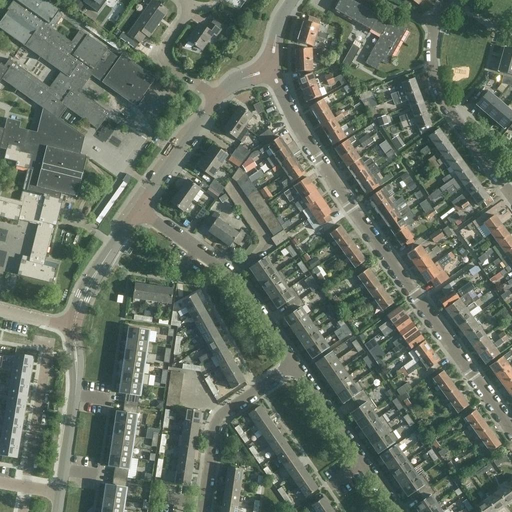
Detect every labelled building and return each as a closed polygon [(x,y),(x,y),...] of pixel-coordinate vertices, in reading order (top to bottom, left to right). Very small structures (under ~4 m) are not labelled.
[(0,80),(1,79),(42,108),(59,119),(67,108),(97,130),(105,118),(107,119),(110,114),(78,91),(90,74),(136,107),(144,96),(143,95),(155,78),(122,54),(119,59),(79,31),(71,42),(53,29),(62,16),(57,12),(59,10),(45,0),(13,0),(3,15),(4,15),(0,21),(0,29),(60,72),(49,88),(12,62),(8,59),(3,66),(0,63),(0,80)] [(76,0),(72,7),(80,12),(85,4),(97,13),(106,0),(117,0),(118,1),(118,0),(76,0)] [(160,21),(167,11),(152,0),(129,35),(140,43),(145,35),(148,37),(160,21)] [(387,64),(407,29),(390,19),(386,26),(376,20),(378,16),(375,14),(376,12),(374,11),(373,12),(351,0),(342,0),(340,4),(338,3),(335,9),(370,30),(370,29),(382,36),(367,63),(378,70),(383,62),(387,64)] [(303,28),(302,32),(324,39),(325,35),(316,32),(320,20),(309,17),(307,22),(303,20),(301,28),(303,28)] [(213,19),(210,24),(209,23),(206,29),(199,24),(188,40),(201,50),(212,34),(216,37),(220,31),(218,29),(221,25),(213,19)] [(324,39),(302,32),(301,35),(299,34),(297,42),(312,46),(314,40),(323,42),(324,39)] [(348,69),(359,48),(352,45),(341,65),(348,69)] [(511,49),(504,47),(501,59),(511,62),(511,49)] [(297,57),(297,60),(320,59),(320,55),(311,56),(311,48),(295,49),(295,57),(297,57)] [(320,59),(297,60),(297,64),(296,64),(296,72),(312,71),(311,64),(321,63),(320,59)] [(511,62),(501,59),(498,71),(511,74),(511,62)] [(296,79),(301,91),(319,84),(317,80),(314,81),(311,73),(296,79)] [(511,78),(503,76),(501,84),(508,86),(511,78)] [(399,92),(391,95),(393,100),(406,95),(418,91),(414,79),(401,83),(396,85),(399,92)] [(319,84),(301,91),(306,102),(326,94),(323,86),(320,88),(319,84)] [(371,90),(359,95),(361,101),(373,97),(371,90)] [(406,95),(393,100),(395,106),(408,101),(410,106),(421,102),(422,102),(418,91),(406,95)] [(476,105),(485,113),(497,99),(488,91),(476,105)] [(309,107),(315,117),(328,109),(322,99),(309,107)] [(497,99),(485,113),(494,121),(506,107),(497,99)] [(412,112),(395,118),(397,124),(401,122),(401,123),(407,120),(414,118),(426,113),(422,102),(421,102),(410,106),(412,112)] [(239,107),(231,118),(244,127),(252,116),(239,107)] [(511,112),(506,107),(494,121),(504,129),(511,119),(511,112)] [(0,217),(18,222),(18,220),(37,225),(29,257),(22,256),(21,260),(17,275),(52,284),(56,268),(55,268),(56,263),(45,260),(54,225),(56,226),(62,200),(60,199),(61,193),(76,196),(75,197),(76,197),(87,156),(86,155),(86,156),(80,155),(84,136),(59,119),(42,108),(36,133),(19,128),(20,122),(6,118),(4,129),(0,127),(0,148),(6,150),(4,159),(16,162),(15,166),(27,169),(19,201),(0,196),(0,217)] [(328,109),(315,117),(320,127),(334,119),(328,109)] [(346,111),(336,117),(334,119),(320,127),(326,136),(339,128),(336,122),(348,114),(346,111)] [(414,118),(407,120),(409,126),(416,123),(418,129),(420,135),(431,127),(430,125),(426,113),(414,118)] [(248,130),(244,127),(231,118),(223,129),(242,143),(245,138),(243,136),(248,130)] [(407,120),(401,123),(403,128),(409,126),(407,120)] [(346,124),(339,128),(326,136),(332,146),(356,132),(353,127),(349,129),(346,124)] [(262,144),(273,136),(269,129),(257,137),(262,144)] [(428,137),(435,147),(446,139),(439,129),(428,137)] [(358,141),(360,145),(370,138),(367,134),(358,141)] [(334,149),(340,158),(353,149),(350,144),(355,140),(352,136),(347,140),(334,149)] [(279,137),(267,145),(259,150),(262,153),(269,149),(273,155),(286,146),(279,137)] [(370,138),(360,145),(363,148),(372,141),(370,138)] [(446,139),(435,147),(442,157),(453,149),(446,139)] [(379,145),(385,154),(392,150),(385,141),(379,145)] [(212,145),(204,155),(220,166),(227,156),(212,145)] [(239,145),(236,149),(247,156),(250,152),(239,145)] [(265,169),(267,173),(292,155),(286,146),(273,155),(277,161),(265,169)] [(426,146),(420,151),(424,155),(430,151),(426,146)] [(247,156),(236,149),(236,150),(235,150),(231,156),(241,164),(246,157),(247,156)] [(353,149),(340,158),(347,167),(359,158),(353,149)] [(436,161),(431,165),(434,170),(446,162),(449,166),(460,158),(453,149),(442,157),(437,161),(436,161)] [(220,166),(204,155),(196,166),(212,178),(220,167),(220,166)] [(292,155),(267,173),(269,176),(282,167),(286,173),(298,164),(292,155)] [(427,160),(431,165),(436,161),(433,156),(427,160)] [(250,158),(240,165),(246,173),(256,167),(250,158)] [(359,158),(347,167),(353,177),(365,168),(366,168),(373,163),(370,158),(363,163),(359,158)] [(442,180),(445,184),(467,168),(460,158),(449,166),(454,172),(448,176),(447,175),(442,180)] [(298,164),(286,173),(289,178),(281,183),(285,188),(305,174),(298,164)] [(236,182),(245,174),(245,173),(238,168),(231,178),(236,182)] [(365,168),(353,177),(360,186),(372,177),(366,168),(365,168)] [(463,186),(474,178),(467,168),(445,184),(440,188),(444,193),(453,186),(457,190),(463,186)] [(245,174),(236,182),(239,187),(249,180),(245,174)] [(372,177),(360,186),(366,195),(392,177),(390,174),(376,183),(372,177)] [(294,204),(316,190),(306,177),(283,193),(289,202),(299,195),(302,199),(294,204)] [(474,178),(463,186),(470,195),(481,187),(474,178)] [(187,180),(179,191),(192,200),(200,189),(187,180)] [(213,180),(209,186),(220,194),(224,188),(213,180)] [(249,180),(239,187),(243,192),(253,185),(249,180)] [(406,186),(409,191),(416,186),(412,181),(406,186)] [(375,208),(387,199),(388,199),(383,192),(390,187),(388,184),(368,198),(375,208)] [(253,185),(243,192),(246,197),(256,190),(253,185)] [(220,194),(209,186),(205,192),(216,200),(219,195),(220,194)] [(259,191),(266,201),(272,196),(266,187),(259,191)] [(481,187),(470,195),(477,205),(488,197),(481,187)] [(256,190),(246,197),(250,202),(259,195),(256,190)] [(316,190),(294,204),(300,212),(303,210),(321,198),(316,190)] [(192,200),(179,191),(171,202),(184,212),(192,200)] [(455,206),(459,203),(465,199),(461,194),(451,202),(455,206)] [(259,195),(250,202),(253,206),(263,200),(259,195)] [(387,199),(375,208),(381,217),(394,208),(398,205),(404,201),(401,197),(396,200),(392,195),(388,199),(387,199)] [(321,198),(303,210),(306,214),(310,211),(313,215),(307,220),(313,216),(327,206),(321,198)] [(465,199),(459,203),(463,208),(469,204),(465,199)] [(263,200),(253,206),(257,212),(266,205),(263,200)] [(266,205),(257,212),(260,217),(270,210),(266,205)] [(394,208),(381,217),(387,226),(410,210),(407,206),(401,209),(398,205),(394,208)] [(313,216),(307,220),(314,230),(320,226),(331,221),(327,215),(331,212),(327,206),(313,216)] [(200,222),(207,211),(202,208),(195,218),(200,222)] [(270,210),(260,217),(263,222),(273,215),(270,210)] [(410,210),(387,226),(394,235),(409,225),(408,224),(413,221),(411,218),(414,216),(410,210)] [(433,215),(430,210),(423,215),(427,220),(433,215)] [(208,231),(218,239),(228,226),(217,218),(220,215),(215,211),(206,223),(211,226),(208,231)] [(451,224),(460,218),(455,212),(447,219),(451,224)] [(476,227),(477,229),(484,239),(491,234),(502,226),(495,216),(490,219),(485,213),(467,227),(470,231),(476,227)] [(273,215),(263,222),(266,226),(276,220),(275,217),(273,215)] [(279,215),(275,217),(276,220),(280,225),(281,226),(284,223),(279,215)] [(276,220),(266,226),(270,231),(280,225),(276,220)] [(289,220),(284,223),(281,226),(283,229),(291,224),(289,220)] [(280,225),(270,231),(273,236),(283,230),(283,229),(281,226),(280,225)] [(340,225),(326,235),(333,245),(347,234),(340,225)] [(409,225),(394,235),(401,246),(405,243),(407,246),(414,242),(411,238),(412,238),(408,232),(412,230),(409,225)] [(228,226),(218,239),(229,246),(233,241),(238,245),(246,234),(241,230),(239,234),(228,226)] [(502,226),(491,234),(498,244),(509,236),(502,226)] [(448,237),(452,234),(447,227),(442,230),(448,237)] [(429,236),(434,243),(443,236),(439,229),(429,236)] [(283,230),(273,236),(270,238),(276,246),(289,238),(283,230)] [(347,234),(333,245),(339,254),(353,243),(347,234)] [(492,248),(486,253),(488,256),(495,251),(499,257),(511,248),(511,239),(509,236),(498,244),(492,248)] [(353,243),(339,254),(346,263),(360,252),(353,243)] [(406,254),(413,264),(425,255),(430,252),(427,247),(422,250),(419,246),(406,254)] [(431,250),(435,255),(440,251),(436,246),(431,250)] [(511,248),(499,257),(493,262),(495,266),(501,261),(506,267),(511,263),(511,248)] [(360,252),(346,263),(352,272),(367,261),(360,252)] [(310,254),(305,258),(308,262),(313,259),(310,254)] [(425,255),(413,264),(420,274),(432,265),(425,255)] [(249,268),(255,277),(271,265),(266,257),(249,268)] [(313,259),(308,262),(311,267),(316,263),(313,259)] [(271,265),(255,277),(260,285),(281,271),(280,270),(277,273),(271,265)] [(432,265),(420,274),(426,283),(429,282),(433,288),(447,278),(442,271),(439,274),(432,265)] [(366,266),(352,277),(359,286),(373,276),(366,266)] [(497,280),(508,272),(505,268),(494,276),(497,280)] [(281,271),(260,285),(266,292),(286,278),(281,271)] [(322,272),(317,276),(321,280),(326,277),(322,272)] [(373,276),(359,286),(366,295),(380,284),(373,276)] [(326,277),(321,280),(324,285),(329,281),(326,277)] [(286,278),(266,292),(271,300),(292,286),(291,286),(288,289),(283,281),(286,279),(286,278)] [(133,299),(146,300),(148,285),(135,284),(133,299)] [(380,284),(366,295),(372,304),(386,293),(380,284)] [(148,285),(146,300),(158,302),(160,287),(148,285)] [(444,308),(445,308),(458,299),(470,290),(467,285),(455,293),(452,288),(443,294),(444,296),(438,299),(444,308)] [(292,286),(271,300),(277,309),(287,302),(290,307),(301,300),(292,286)] [(160,287),(158,302),(170,304),(172,289),(160,287)] [(386,293),(372,304),(379,313),(393,302),(386,293)] [(182,301),(188,312),(201,305),(195,294),(182,301)] [(338,295),(333,298),(336,303),(341,299),(338,295)] [(458,299),(445,308),(452,318),(466,307),(478,299),(476,295),(472,298),(471,297),(461,304),(458,299)] [(341,299),(336,303),(340,307),(344,304),(341,299)] [(466,307),(452,318),(459,327),(471,317),(468,312),(477,306),(477,305),(481,302),(478,299),(466,307)] [(284,318),(290,327),(306,315),(301,308),(304,305),(301,300),(290,307),(293,312),(284,318)] [(201,305),(188,312),(194,323),(208,316),(201,305)] [(378,328),(381,332),(405,314),(399,306),(386,315),(389,319),(378,328)] [(350,313),(345,316),(349,321),(354,317),(350,313)] [(483,317),(486,321),(492,317),(489,313),(483,317)] [(405,314),(381,332),(384,336),(395,328),(398,332),(411,323),(405,314)] [(306,315),(290,327),(295,335),(315,321),(315,320),(312,323),(306,315)] [(492,317),(486,321),(489,325),(497,318),(495,315),(492,317)] [(208,316),(194,323),(200,334),(214,327),(208,316)] [(354,317),(349,321),(352,325),(357,322),(354,317)] [(471,317),(459,327),(465,336),(480,325),(477,322),(476,323),(471,317)] [(315,321),(295,335),(301,343),(321,329),(315,321)] [(392,349),(417,331),(411,323),(398,332),(401,336),(392,343),(395,347),(392,349)] [(480,325),(465,336),(472,345),(485,336),(481,330),(483,329),(480,325)] [(214,327),(200,334),(207,345),(220,338),(214,327)] [(129,328),(128,339),(147,342),(148,331),(129,328)] [(321,329),(301,343),(306,351),(323,339),(318,332),(321,329)] [(417,331),(392,349),(395,353),(407,344),(410,349),(423,339),(417,331)] [(505,335),(500,339),(494,343),(479,354),(485,364),(499,354),(494,348),(507,339),(505,335)] [(485,336),(472,345),(479,354),(494,343),(491,340),(489,341),(485,336)] [(198,358),(201,363),(213,356),(226,348),(220,338),(207,345),(210,351),(198,358)] [(128,339),(126,350),(145,352),(147,342),(128,339)] [(323,339),(306,351),(312,359),(329,348),(323,339)] [(400,369),(402,372),(405,370),(410,367),(432,351),(425,341),(407,353),(412,359),(400,369)] [(226,348),(213,356),(219,367),(232,359),(226,348)] [(126,350),(124,360),(144,363),(145,352),(126,350)] [(315,363),(321,371),(337,360),(331,351),(315,363)] [(405,370),(402,372),(403,372),(402,373),(405,377),(419,367),(422,364),(426,370),(439,361),(432,351),(410,367),(405,370)] [(491,371),(495,376),(509,366),(505,361),(511,355),(509,351),(489,366),(492,370),(491,371)] [(15,354),(13,364),(31,367),(33,357),(15,354)] [(232,359),(219,367),(225,377),(238,370),(232,359)] [(124,360),(123,371),(142,374),(144,363),(124,360)] [(337,360),(321,371),(326,379),(343,368),(337,360)] [(13,364),(11,374),(30,377),(31,367),(13,364)] [(511,370),(509,366),(495,376),(499,382),(500,381),(503,385),(511,379),(511,370)] [(343,368),(326,379),(332,387),(348,376),(343,368)] [(238,370),(225,377),(231,389),(245,381),(238,370)] [(123,371),(121,382),(141,385),(142,374),(123,371)] [(443,371),(429,381),(436,390),(450,380),(443,371)] [(11,374),(10,384),(28,387),(30,377),(11,374)] [(348,376),(332,387),(337,395),(354,384),(348,376)] [(204,379),(209,387),(213,385),(208,377),(204,379)] [(511,379),(503,385),(506,389),(505,390),(509,396),(511,393),(511,379)] [(450,380),(436,390),(442,399),(456,389),(450,380)] [(141,385),(121,382),(120,393),(125,394),(124,403),(138,405),(141,385)] [(400,396),(411,388),(408,382),(396,390),(400,396)] [(10,384),(8,394),(26,397),(28,387),(10,384)] [(354,384),(337,395),(343,404),(352,397),(356,402),(366,394),(363,389),(359,392),(354,384)] [(213,385),(209,387),(213,395),(217,393),(213,385)] [(456,389),(442,399),(448,408),(463,398),(456,389)] [(8,394),(6,404),(25,407),(26,397),(8,394)] [(350,413),(355,422),(376,408),(366,394),(356,402),(359,407),(350,413)] [(463,398),(448,408),(455,417),(469,407),(463,398)] [(411,401),(406,405),(409,409),(414,406),(411,401)] [(117,412),(115,423),(135,426),(138,405),(124,403),(122,412),(117,412)] [(6,404),(5,415),(23,418),(25,407),(6,404)] [(248,415),(255,425),(267,416),(260,406),(248,415)] [(414,406),(409,409),(413,414),(417,410),(414,406)] [(376,408),(355,422),(361,430),(377,418),(372,411),(376,408)] [(474,408),(460,419),(466,428),(481,418),(474,408)] [(185,409),(184,422),(199,424),(200,411),(185,409)] [(5,415),(3,425),(21,428),(23,418),(5,415)] [(267,416),(255,425),(262,435),(275,426),(267,416)] [(377,418),(361,430),(366,438),(383,426),(377,418)] [(481,418),(466,428),(473,437),(487,427),(481,418)] [(423,419),(418,423),(422,427),(427,424),(423,419)] [(184,422),(182,434),(197,436),(199,424),(184,422)] [(115,423),(114,434),(133,436),(135,426),(115,423)] [(427,424),(422,427),(425,432),(430,428),(427,424)] [(3,425),(1,435),(20,438),(21,428),(3,425)] [(234,428),(239,436),(243,433),(238,425),(234,428)] [(275,426),(262,435),(269,446),(282,437),(275,426)] [(383,426),(366,438),(372,446),(392,432),(392,431),(388,434),(383,426)] [(487,427),(473,437),(479,446),(494,435),(487,427)] [(413,433),(419,441),(423,438),(418,430),(413,433)] [(392,432),(372,446),(378,454),(398,440),(392,432)] [(243,433),(239,436),(244,443),(248,440),(243,433)] [(114,434),(112,444),(131,447),(133,436),(114,434)] [(182,434),(180,446),(195,449),(197,436),(182,434)] [(1,435),(0,442),(0,444),(18,448),(20,438),(1,435)] [(494,435),(479,446),(486,455),(500,445),(494,435)] [(282,437),(269,446),(276,456),(289,447),(282,437)] [(440,440),(435,444),(438,448),(443,445),(440,440)] [(0,444),(0,455),(16,458),(18,448),(0,444)] [(112,444),(111,455),(130,458),(131,447),(112,444)] [(379,456),(385,464),(402,453),(396,444),(379,456)] [(443,445),(438,448),(442,453),(447,449),(443,445)] [(180,446),(178,459),(193,461),(195,449),(180,446)] [(248,449),(253,456),(258,453),(252,446),(248,449)] [(289,447),(276,456),(283,466),(296,457),(289,447)] [(258,453),(253,456),(259,464),(263,461),(258,453)] [(402,453),(385,464),(391,472),(407,461),(402,453)] [(496,467),(507,459),(503,454),(493,461),(496,467)] [(130,458),(111,455),(109,466),(115,467),(113,476),(127,478),(130,458)] [(296,457),(283,466),(290,476),(303,467),(296,457)] [(453,458),(448,461),(451,466),(456,462),(453,458)] [(178,459),(176,471),(191,473),(193,461),(178,459)] [(407,461),(391,472),(396,480),(413,469),(407,461)] [(456,462),(451,466),(455,470),(460,467),(456,462)] [(492,467),(489,464),(482,469),(485,472),(492,467)] [(263,469),(268,477),(272,474),(267,467),(263,469)] [(303,467),(290,476),(297,486),(310,478),(303,467)] [(228,468),(226,480),(241,483),(243,470),(228,468)] [(413,469),(396,480),(402,488),(422,474),(418,476),(413,469)] [(482,469),(475,474),(477,478),(485,472),(482,469)] [(191,473),(176,471),(175,484),(190,486),(191,473)] [(272,474),(268,477),(273,484),(277,481),(272,474)] [(422,474),(402,488),(407,497),(417,490),(420,495),(431,487),(422,474)] [(106,485),(105,496),(124,499),(127,478),(113,476),(112,486),(106,485)] [(310,478),(297,486),(305,497),(318,488),(310,478)] [(463,487),(470,482),(468,479),(460,484),(463,487)] [(226,480),(224,493),(239,495),(241,483),(226,480)] [(511,489),(508,484),(497,491),(507,505),(511,500),(511,489)] [(277,490),(282,497),(286,494),(281,487),(277,490)] [(414,506),(417,511),(423,511),(436,503),(431,495),(435,493),(431,487),(420,495),(424,500),(414,506)] [(497,491),(487,498),(496,511),(507,505),(497,491)] [(224,493),(222,505),(237,507),(239,495),(224,493)] [(286,494),(282,497),(287,505),(291,502),(286,494)] [(105,496),(103,507),(122,510),(124,499),(105,496)] [(480,499),(482,502),(476,506),(479,511),(495,511),(496,511),(487,498),(485,496),(480,499)] [(311,506),(315,511),(325,511),(331,508),(324,497),(311,506)]
